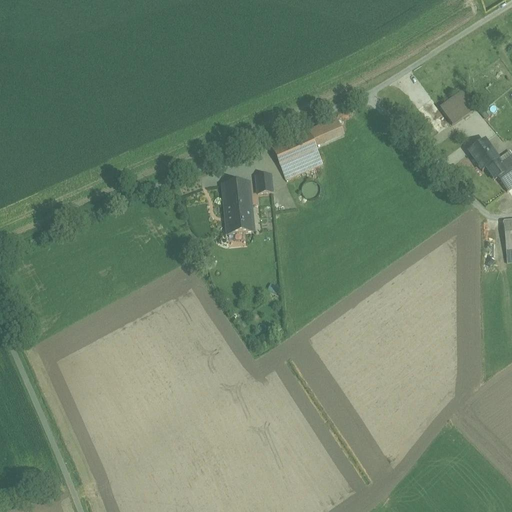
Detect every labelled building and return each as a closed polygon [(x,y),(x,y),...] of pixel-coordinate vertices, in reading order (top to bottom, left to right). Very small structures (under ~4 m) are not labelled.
[(464,93),(442,109),(454,125),(476,109),(464,93)] [(311,137),(274,153),(285,178),(322,163),(311,137)] [(485,143),(469,154),(470,155),(471,154),(479,165),(478,166),(483,173),(490,168),(498,163),(499,162),(485,143)] [(511,160),(502,168),(494,174),(508,193),(511,190),(511,160)] [(322,163),(285,178),(286,180),(323,164),(322,163)] [(498,163),(490,168),(494,174),(502,168),(498,163)] [(271,177),(256,179),(258,195),(273,194),(271,177)] [(314,182),(311,182),(308,182),(307,183),(306,184),(305,185),(304,186),(303,187),(303,188),(302,190),(302,191),(303,193),(303,194),(304,196),(305,198),(306,199),(308,199),(309,200),(311,200),(313,200),(315,199),(316,198),(317,198),(318,197),(319,195),(320,194),(320,192),(320,191),(320,189),(320,188),(319,186),(317,184),(316,184),(315,183),(314,182)] [(249,185),(224,187),(229,235),(254,233),(249,185)]
